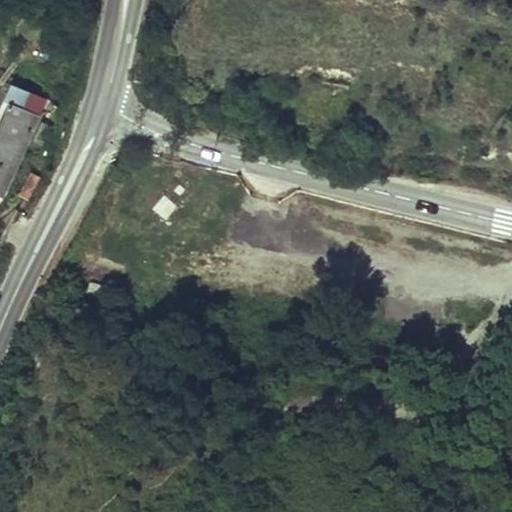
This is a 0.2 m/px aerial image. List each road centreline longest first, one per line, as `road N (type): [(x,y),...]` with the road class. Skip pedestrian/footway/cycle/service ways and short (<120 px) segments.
road 1 (residential): [(511,226),(99,111)]
road 2 (secondary): [(0,330),(99,111)]
